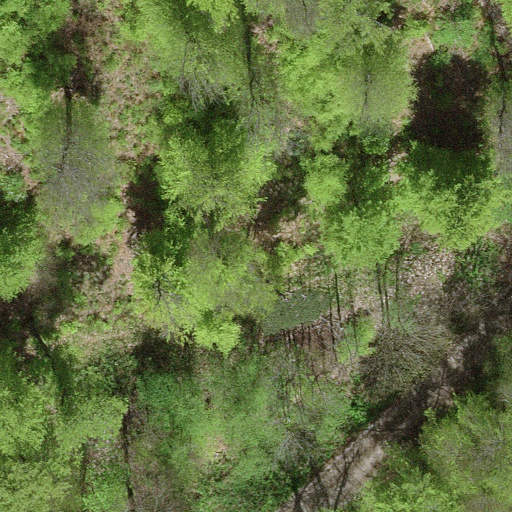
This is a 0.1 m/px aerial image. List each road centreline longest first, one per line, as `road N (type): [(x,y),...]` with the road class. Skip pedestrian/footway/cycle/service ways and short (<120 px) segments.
road 1 (track): [(511,236),(447,229),(377,249),(293,294),(214,320),(0,363)]
road 2 (track): [(511,310),(426,324),(136,511)]
road 3 (track): [(307,511),(511,313)]
